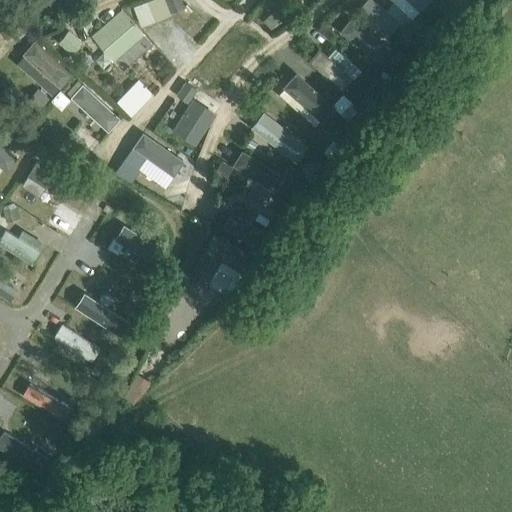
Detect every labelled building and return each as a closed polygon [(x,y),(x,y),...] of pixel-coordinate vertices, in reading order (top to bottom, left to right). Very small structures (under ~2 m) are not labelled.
[(182,0),(147,0),(134,6),(142,24),(185,5),(182,0)] [(393,0),(412,17),(426,0),(393,0)] [(376,1),(366,12),(389,31),(398,20),(376,1)] [(123,8),(92,35),(114,61),(145,34),(123,8)] [(275,8),(265,19),(273,27),(283,16),(275,8)] [(351,16),(340,31),(380,61),(391,46),(351,16)] [(418,34),(436,51),(448,40),(430,23),(418,34)] [(59,42),(73,54),(84,41),(70,30),(59,42)] [(23,53),(60,86),(72,73),(35,40),(23,53)] [(427,54),(415,45),(407,55),(419,64),(427,54)] [(326,52),(315,64),(343,88),(354,77),(326,52)] [(297,71),(283,86),(322,121),(336,105),(297,71)] [(189,103),(193,98),(198,89),(187,81),(177,95),(189,103)] [(83,84),(72,96),(73,97),(108,129),(119,116),(83,84)] [(32,97),(43,106),(50,98),(39,88),(32,97)] [(73,97),(72,96),(63,88),(52,100),(63,109),(73,97)] [(361,96),(369,115),(384,108),(375,90),(361,96)] [(189,103),(173,129),(196,144),(216,113),(193,98),(189,103)] [(264,110),(252,127),(296,161),(309,145),(264,110)] [(345,142),(358,128),(347,117),(334,131),(345,142)] [(132,145),(123,157),(137,168),(138,167),(166,186),(184,160),(143,131),(133,146),(132,145)] [(325,149),(336,159),(346,148),(335,138),(325,149)] [(0,141),(0,163),(9,169),(19,154),(0,141)] [(242,148),(233,163),(275,190),(284,175),(242,148)] [(301,167),(309,183),(326,174),(318,158),(301,167)] [(22,185),(43,196),(48,187),(65,196),(74,178),(36,159),(22,185)] [(215,171),(224,182),(233,167),(222,160),(215,171)] [(7,222),(21,219),(17,207),(4,211),(7,222)] [(229,213),(223,225),(264,251),(272,238),(274,239),(281,227),(269,220),(264,229),(254,223),(252,227),(229,213)] [(149,257),(158,243),(124,221),(115,235),(149,257)] [(18,236),(5,227),(0,234),(0,241),(32,262),(45,241),(24,227),(18,236)] [(186,278),(204,289),(221,261),(249,278),(260,260),(214,232),(186,278)] [(0,290),(12,296),(18,284),(0,275),(0,290)] [(117,331),(127,317),(84,288),(75,302),(117,331)] [(91,357),(99,344),(63,320),(54,334),(91,357)] [(29,381),(22,394),(64,416),(71,403),(29,381)]
